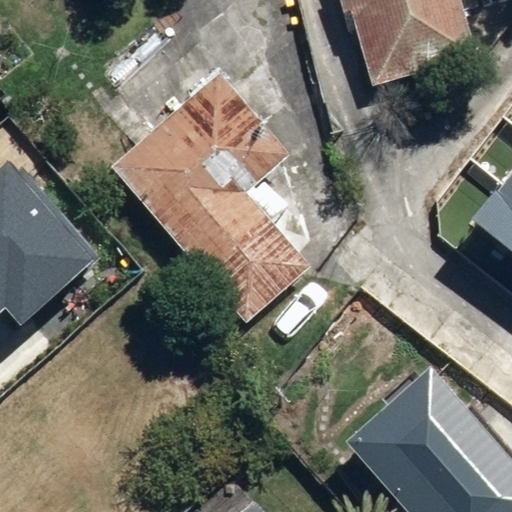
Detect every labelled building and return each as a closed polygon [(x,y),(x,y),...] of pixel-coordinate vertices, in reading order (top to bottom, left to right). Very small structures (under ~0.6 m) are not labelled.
[(345,0),(371,92),(476,62),(461,9),(492,0),(345,0)] [(217,80),(109,175),(246,330),(310,274),(246,200),(290,162),(217,80)] [(20,327),(98,257),(8,158),(0,164),(0,312),(4,309),(20,327)] [(511,171),(502,184),(511,191),(511,171)] [(511,191),(502,184),(470,226),(511,258),(511,191)] [(511,511),(511,474),(427,378),(341,453),(393,511),(511,511)]
